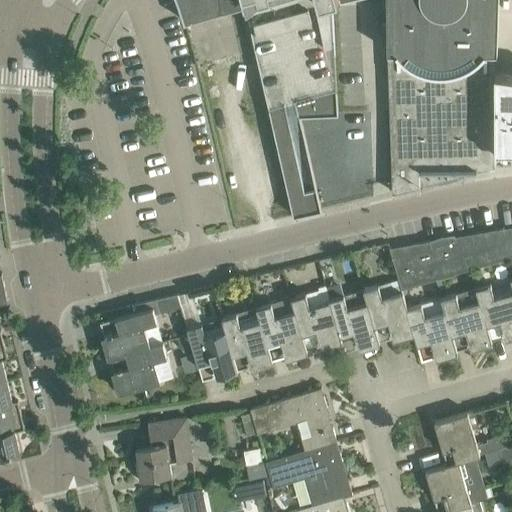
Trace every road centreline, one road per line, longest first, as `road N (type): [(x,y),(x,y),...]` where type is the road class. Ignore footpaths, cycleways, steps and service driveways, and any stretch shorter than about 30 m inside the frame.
road 1 (unclassified): [(511,189),(42,297)]
road 2 (unclassified): [(22,16),(11,76),(12,137),(20,243),(42,297)]
road 3 (unclassified): [(42,297),(50,237),(42,78),(55,28)]
road 4 (residential): [(384,410),(342,367),(213,400)]
road 5 (unclassified): [(70,464),(42,297)]
road 6 (residential): [(511,372),(384,410)]
